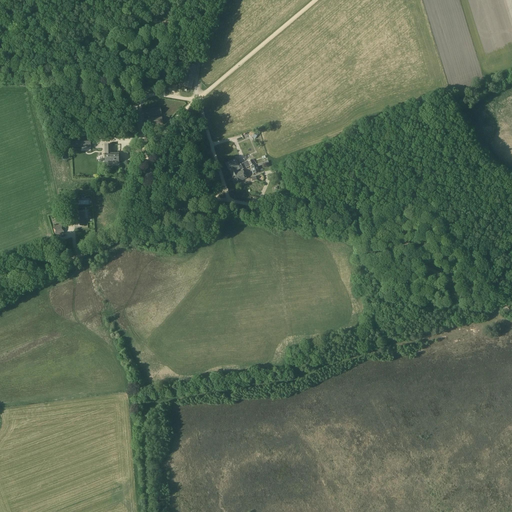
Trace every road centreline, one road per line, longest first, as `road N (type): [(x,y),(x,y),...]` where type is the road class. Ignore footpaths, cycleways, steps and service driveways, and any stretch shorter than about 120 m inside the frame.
road 1 (track): [(134,227),(167,125),(314,0)]
road 2 (track): [(197,99),(0,70)]
road 3 (track): [(511,312),(373,238)]
road 4 (track): [(373,238),(228,200)]
road 5 (track): [(0,293),(134,227)]
road 6 (track): [(373,238),(406,215),(483,214),(511,200)]
